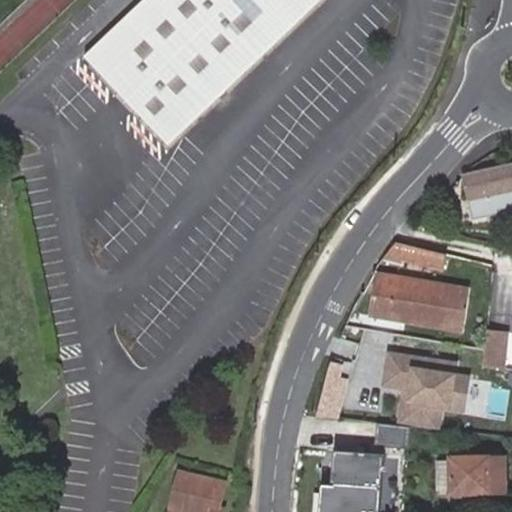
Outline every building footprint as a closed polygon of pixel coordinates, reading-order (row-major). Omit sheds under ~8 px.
[(141,0),(86,54),(170,142),(318,0),(141,0)] [(511,166),(461,178),(471,222),(511,212),(511,166)] [(370,318),(407,324),(461,332),(469,275),(441,271),(445,254),(396,243),(380,261),(398,264),(392,300),(373,297),(370,318)] [(380,261),(373,297),(392,300),(398,264),(380,261)] [(505,336),(485,331),(481,366),(501,371),(505,336)] [(459,360),(389,349),(383,384),(402,387),(397,422),(439,429),(443,408),(452,409),(459,360)] [(323,379),(312,418),(334,418),(346,380),(323,379)] [(370,511),(373,452),(312,450),(309,511),(322,511),(370,511)] [(502,456),(450,457),(450,459),(439,459),(439,492),(450,492),(450,494),(503,493),(502,456)] [(223,505),(227,484),(177,473),(168,511),(224,511),(225,505),(223,505)]
